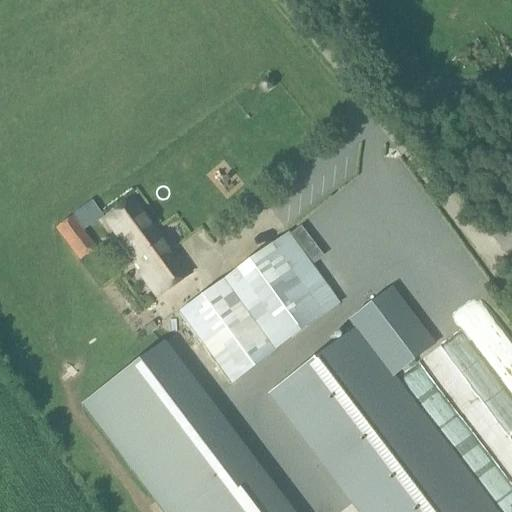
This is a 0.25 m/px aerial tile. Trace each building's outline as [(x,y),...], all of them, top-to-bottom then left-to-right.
[(138,273),(157,300),(192,274),(175,249),(171,250),(134,199),(103,221),(139,271),(138,273)] [(307,215),(287,231),(223,280),(275,348),(339,299),(360,283),(307,215)] [(96,249),(73,217),(55,230),(78,262),(96,249)] [(275,348),(223,280),(178,314),(231,382),(275,348)] [(437,304),(432,318),(443,322),(448,308),(437,304)] [(495,511),(351,331),(269,396),(360,511),(495,511)] [(302,511),(170,340),(89,399),(176,511),(302,511)]
